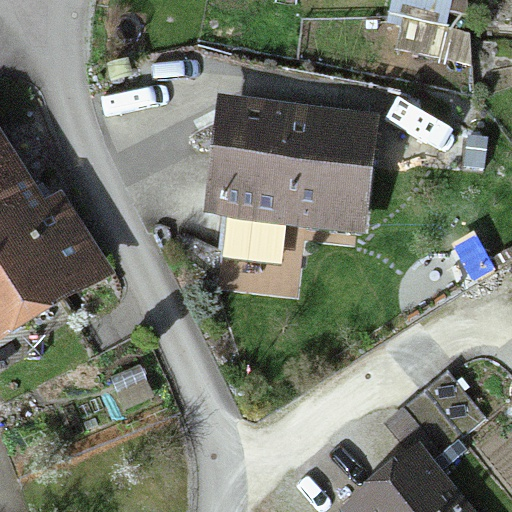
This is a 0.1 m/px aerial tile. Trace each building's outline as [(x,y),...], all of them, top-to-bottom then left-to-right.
[(363,127),(234,115),(218,286),(298,293),(304,224),(354,229),(363,127)] [(23,230),(0,195),(0,333),(99,268),(59,206),(23,230)] [(452,374),(429,393),(465,436),(488,417),(452,374)] [(429,393),(405,413),(441,456),(465,436),(429,393)] [(460,511),(420,463),(361,511),(460,511)]
